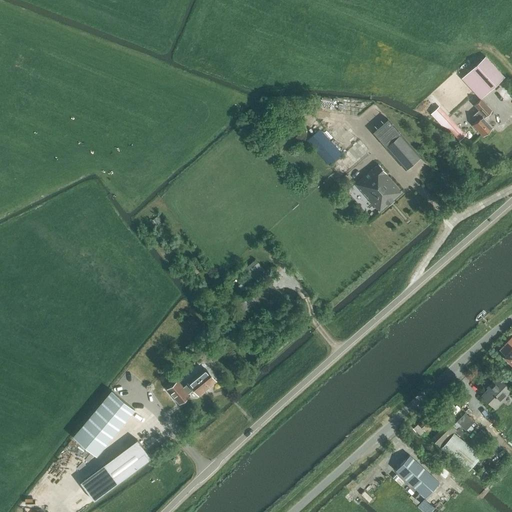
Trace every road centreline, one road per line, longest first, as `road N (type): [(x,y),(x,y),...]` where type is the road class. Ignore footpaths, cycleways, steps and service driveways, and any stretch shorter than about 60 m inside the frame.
road 1 (unclassified): [(168,511),(511,203)]
road 2 (tertiary): [(293,511),(511,319)]
road 3 (track): [(415,286),(454,220),(511,189)]
